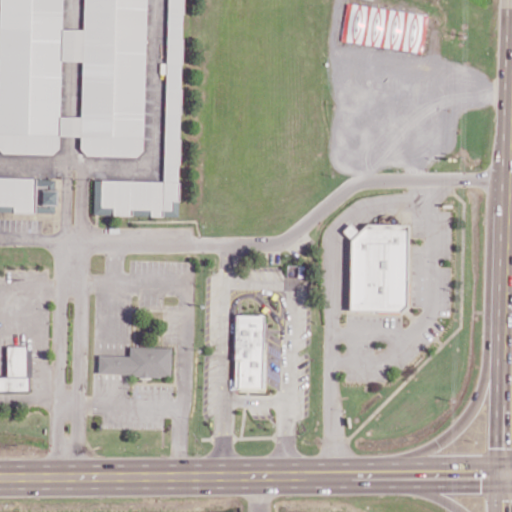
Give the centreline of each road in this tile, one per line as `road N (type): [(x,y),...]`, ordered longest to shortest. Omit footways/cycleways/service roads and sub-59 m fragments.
road 1 (primary): [(331,477),(0,478)]
road 2 (primary): [(507,324),(475,400),(452,429),(349,477)]
road 3 (primary): [(511,195),(506,357)]
road 4 (primary): [(506,357),(508,511)]
road 5 (primary): [(511,474),(360,477)]
